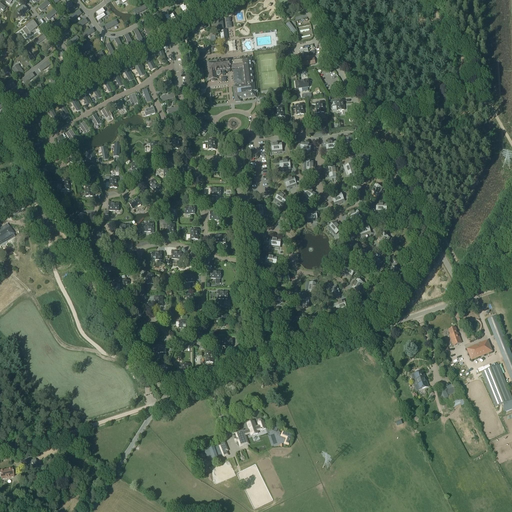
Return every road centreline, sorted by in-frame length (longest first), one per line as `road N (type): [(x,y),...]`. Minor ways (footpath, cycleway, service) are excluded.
road 1 (unclassified): [(88,511),(156,404),(493,288)]
road 2 (unknown): [(474,294),(317,0)]
road 3 (track): [(0,452),(156,404),(135,363)]
road 4 (unknown): [(0,261),(63,346),(137,366)]
road 5 (track): [(511,149),(428,0)]
